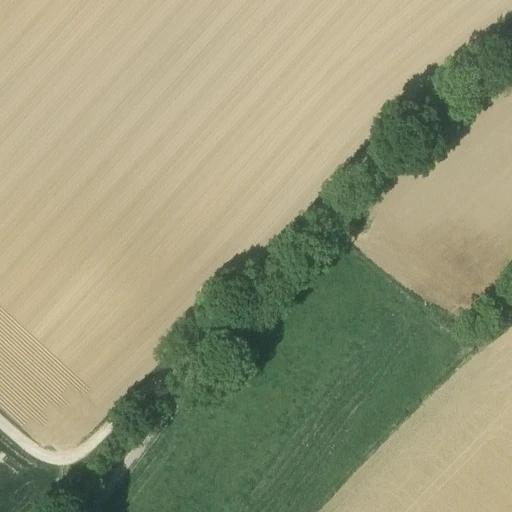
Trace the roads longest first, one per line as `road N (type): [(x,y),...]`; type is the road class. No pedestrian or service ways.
road 1 (unclassified): [(88,511),(345,176),(399,121),(511,32)]
road 2 (track): [(0,423),(38,454),(74,454),(172,368),(196,375)]
